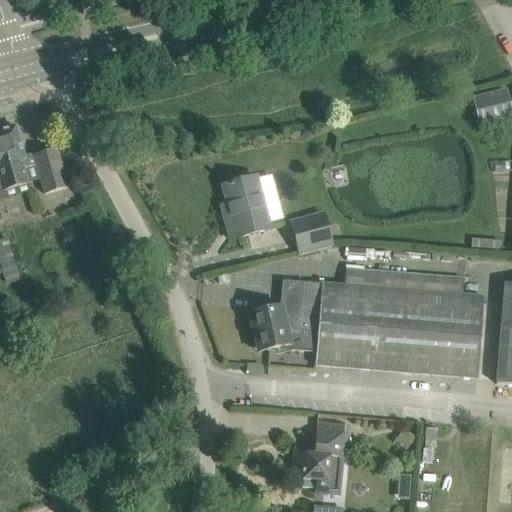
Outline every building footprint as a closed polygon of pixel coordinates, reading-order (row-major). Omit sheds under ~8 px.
[(473,97),(479,124),(511,116),(511,114),(506,90),(473,97)] [(15,128),(0,132),(0,191),(27,183),(23,169),(26,168),(24,160),(15,128)] [(56,150),(24,160),(26,168),(35,165),(44,196),(67,189),(56,150)] [(255,178),(242,182),(222,187),(231,217),(224,219),(230,241),(269,230),(255,178)] [(322,215),(291,224),(294,235),(300,254),(330,246),(325,227),(322,215)] [(0,240),(0,267),(1,270),(5,284),(19,280),(6,239),(0,240)] [(343,287),(302,284),(282,282),(279,308),(249,315),(256,348),(253,348),(253,349),(257,349),(257,354),(273,351),(315,354),(314,367),(476,380),(483,299),(462,297),(463,280),(345,271),(343,287)] [(511,284),(504,284),(496,384),(511,385),(511,284)] [(294,454),(292,469),(303,470),(302,489),(314,490),(314,493),(327,494),(341,495),(344,460),(346,460),(347,442),(348,427),(316,424),(314,449),(314,456),(294,454)] [(399,475),(398,488),(410,489),(411,476),(399,475)]
